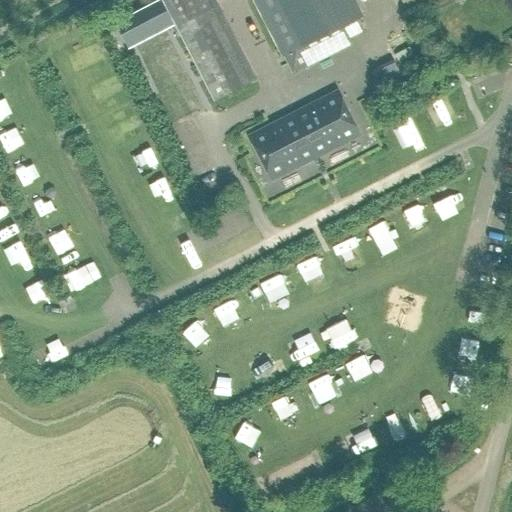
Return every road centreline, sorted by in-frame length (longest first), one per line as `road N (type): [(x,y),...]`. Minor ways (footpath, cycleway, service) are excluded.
road 1 (unknown): [(229,0),(266,79),(299,90),(340,82),(369,60),(374,0)]
road 2 (unclassified): [(479,511),(511,380)]
